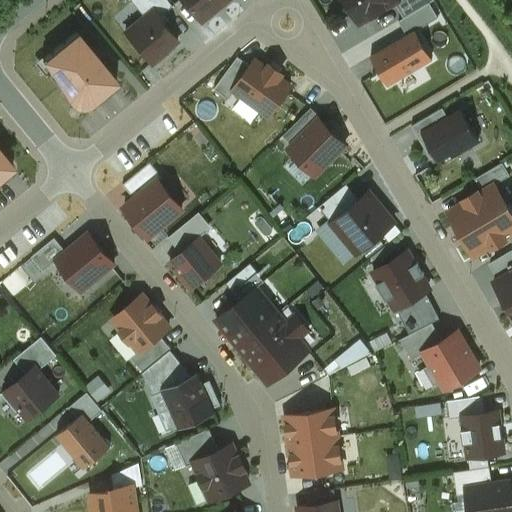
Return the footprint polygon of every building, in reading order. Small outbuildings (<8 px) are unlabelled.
[(130,0),(141,13),(152,5),(160,15),(173,5),(169,0),(130,0)] [(186,0),(203,21),(229,0),(186,0)] [(346,0),(360,23),(396,1),(398,0),(346,0)] [(398,0),(396,1),(406,15),(429,0),(398,0)] [(399,19),(408,34),(417,29),(439,16),(429,0),(406,15),(399,19)] [(160,15),(152,5),(141,13),(125,26),(152,61),(179,40),(160,15)] [(434,60),(417,29),(408,34),(374,53),(392,84),(434,60)] [(116,82),(76,32),(66,40),(42,60),(51,71),(47,75),(70,102),(73,99),(82,110),(116,82)] [(250,63),(238,55),(215,87),(229,97),(236,89),(233,87),(250,63)] [(265,64),(255,57),(250,63),(233,87),(236,89),(273,115),(294,85),(283,77),(286,73),(268,60),(265,64)] [(238,97),(232,106),(247,116),(253,107),(238,97)] [(483,139),(463,105),(421,129),(441,163),(483,139)] [(349,143),(321,115),(289,147),(316,175),(349,143)] [(0,177),(13,167),(0,151),(0,177)] [(476,177),(483,189),(495,183),(510,175),(503,162),(476,177)] [(150,163),(122,184),(133,197),(160,175),(150,163)] [(133,197),(124,204),(149,236),(186,207),(160,175),(133,197)] [(321,206),(334,220),(361,199),(348,183),(321,206)] [(483,189),(451,208),(465,232),(509,207),(495,183),(483,189)] [(398,219),(374,189),(361,199),(334,220),(331,222),(355,253),(398,219)] [(511,212),(509,207),(465,232),(478,255),(511,235),(511,212)] [(201,212),(169,236),(181,250),(200,235),(213,226),(201,212)] [(66,249),(56,257),(60,261),(83,290),(117,263),(90,230),(66,249)] [(223,264),(200,235),(181,250),(170,259),(193,288),(223,264)] [(66,249),(55,237),(21,265),(35,281),(60,261),(56,257),(66,249)] [(435,288),(413,247),(371,270),(393,310),(399,307),(428,291),(435,288)] [(251,262),(227,282),(241,298),(254,288),(265,279),(251,262)] [(511,268),(495,279),(511,307),(511,268)] [(228,309),(219,317),(245,348),(280,319),(254,288),(241,298),(236,302),(228,309)] [(399,307),(413,332),(431,322),(442,316),(428,291),(399,307)] [(171,326),(145,292),(111,318),(138,352),(162,333),(171,326)] [(280,319),(245,348),(270,378),(279,370),(289,362),(306,348),(298,338),(308,330),(296,315),(284,325),(280,319)] [(431,322),(413,332),(400,339),(412,359),(422,353),(421,351),(442,339),(431,322)] [(483,368),(461,328),(442,339),(421,351),(422,353),(444,391),(483,368)] [(172,346),(162,333),(138,352),(132,357),(142,370),(172,346)] [(342,370),(369,347),(359,336),(332,359),(342,370)] [(18,357),(28,369),(36,363),(39,367),(56,353),(43,337),(18,357)] [(154,391),(163,387),(191,375),(172,346),(142,370),(154,391)] [(28,369),(4,390),(29,420),(61,393),(39,367),(36,363),(28,369)] [(191,375),(163,387),(180,427),(217,412),(200,372),(191,375)] [(100,374),(87,384),(98,398),(111,389),(100,374)] [(69,408),(78,419),(84,414),(90,421),(102,411),(88,393),(69,408)] [(463,412),(485,409),(483,394),(448,397),(449,416),(463,415),(463,412)] [(340,439),(336,407),(285,414),(290,446),(340,439)] [(505,451),(500,408),(485,409),(463,412),(463,415),(468,455),(505,451)] [(78,419),(58,435),(84,468),(111,446),(90,421),(84,414),(78,419)] [(192,459),(219,447),(210,428),(166,447),(175,468),(193,460),(192,459)] [(345,470),(340,439),(290,446),(295,478),(345,470)] [(219,447),(192,459),(193,460),(212,501),(253,482),(234,440),(219,447)] [(459,493),(468,492),(467,484),(493,480),(491,466),(455,470),(459,493)] [(511,511),(511,490),(510,478),(493,480),(467,484),(468,492),(470,511),(511,511)] [(114,491),(91,494),(93,511),(137,511),(134,485),(114,488),(114,491)] [(339,511),(338,499),(301,504),(302,511),(339,511)]
